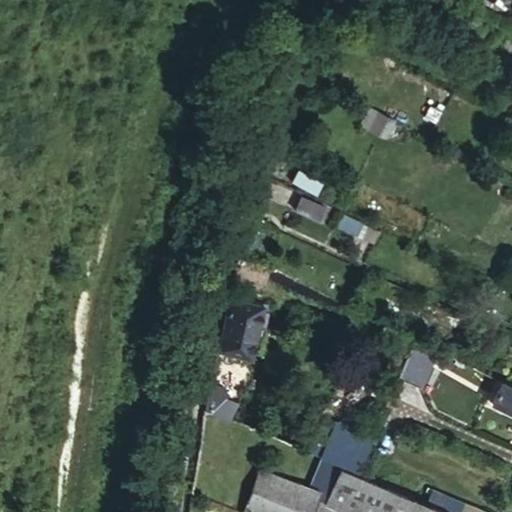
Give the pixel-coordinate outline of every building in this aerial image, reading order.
[(394,122),(371,110),(361,125),(385,138),(394,122)] [(293,182),(317,194),(323,182),(299,170),(293,182)] [(322,199),(297,187),(291,201),(315,214),(316,212),(322,199)] [(322,199),(316,212),(370,238),(376,225),(322,199)] [(228,297),(216,351),(250,356),(261,304),(228,297)] [(437,349),(413,340),(398,378),(420,387),(437,349)] [(511,387),(499,381),(490,402),(511,411),(511,387)] [(227,418),(232,421),(239,402),(227,397),(229,388),(210,383),(207,396),(229,401),(227,418)] [(207,396),(204,409),(227,418),(229,401),(207,396)] [(299,449),(314,455),(327,424),(312,417),(299,449)] [(314,455),(342,467),(357,472),(373,435),(330,417),(327,424),(314,455)] [(288,444),(273,438),(268,448),(283,454),(288,444)] [(449,511),(357,472),(342,467),(326,505),(344,511),(449,511)] [(259,473),(243,511),(315,511),(321,495),(259,473)]
